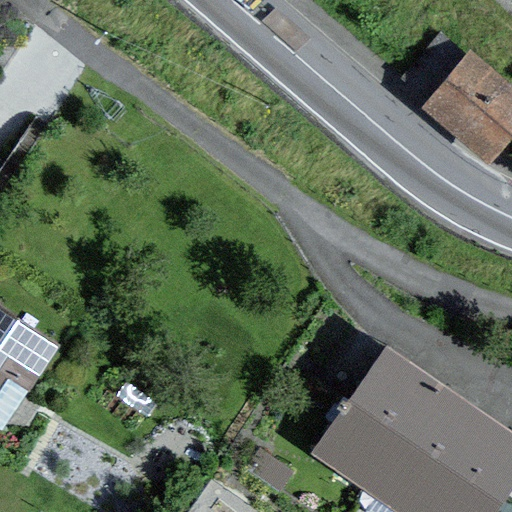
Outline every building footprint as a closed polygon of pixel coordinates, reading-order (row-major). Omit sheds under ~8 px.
[(511,153),(511,86),(476,56),(472,60),(444,37),(405,83),(433,107),(426,116),(495,174),(511,153)] [(61,345),(0,305),(0,429),(5,432),(61,345)] [(437,382),(386,347),(311,457),(362,492),(437,382)] [(423,511),(489,417),(437,382),(362,492),(391,511),(423,511)] [(498,511),(511,492),(511,432),(489,417),(423,511),(498,511)] [(280,490),(293,470),(257,447),(244,466),(280,490)] [(205,511),(222,511),(237,491),(215,476),(195,505),(205,511)]
